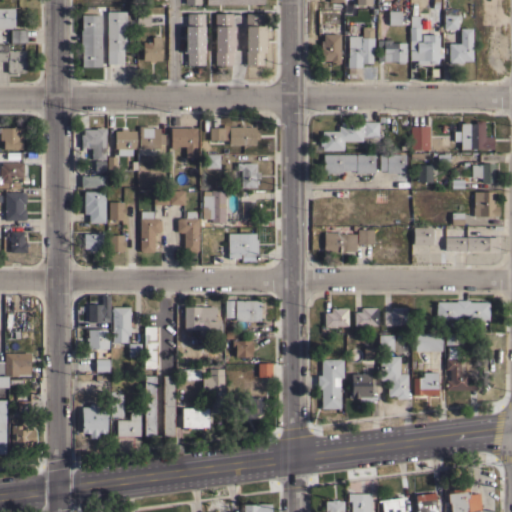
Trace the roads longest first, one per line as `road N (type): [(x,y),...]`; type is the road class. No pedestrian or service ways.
road 1 (tertiary): [(511,432),(0,500)]
road 2 (residential): [(58,511),(55,0)]
road 3 (residential): [(0,93),(511,91)]
road 4 (residential): [(289,0),(291,511)]
road 5 (residential): [(0,276),(511,276)]
